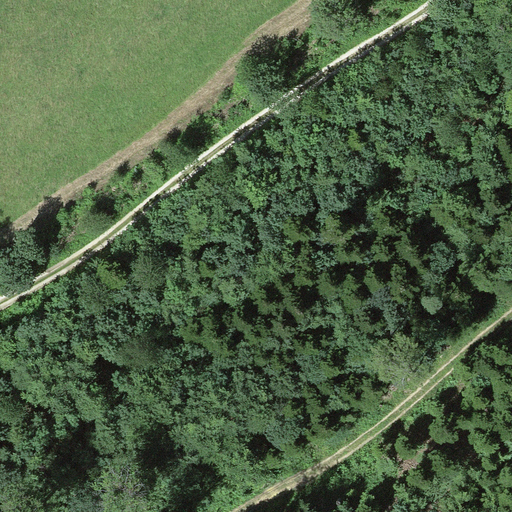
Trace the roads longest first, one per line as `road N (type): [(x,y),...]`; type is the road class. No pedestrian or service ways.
road 1 (track): [(0,303),(66,266),(335,65),(441,0)]
road 2 (track): [(239,511),(355,444),(511,315)]
